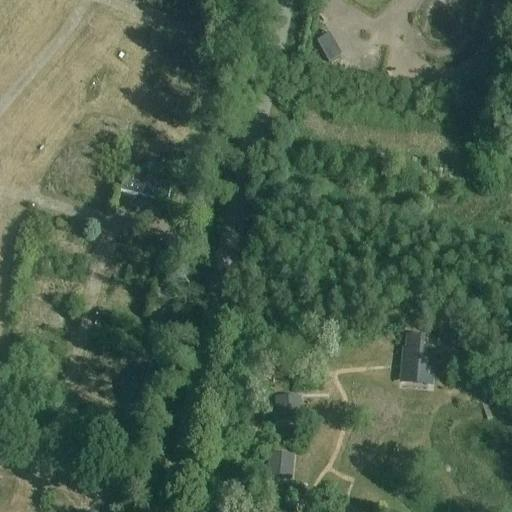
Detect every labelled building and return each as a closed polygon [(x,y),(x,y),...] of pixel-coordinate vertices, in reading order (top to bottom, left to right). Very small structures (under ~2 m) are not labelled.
[(0,9),(0,53),(2,54),(12,12),(0,9)] [(111,57),(110,75),(154,79),(155,60),(111,57)] [(70,104),(66,121),(101,129),(105,112),(70,104)] [(290,167),(310,171),(312,160),(292,156),(290,167)] [(72,184),(76,169),(38,157),(33,173),(72,184)] [(45,251),(6,242),(0,270),(0,271),(38,280),(45,251)] [(89,251),(88,265),(111,268),(112,253),(89,251)] [(0,328),(0,344),(27,352),(31,338),(0,328)] [(446,335),(445,349),(458,350),(459,336),(446,335)] [(62,341),(63,358),(84,357),(83,340),(62,341)] [(431,389),(434,354),(402,351),(399,386),(431,389)] [(276,399),(276,425),(302,425),(301,399),(276,399)] [(267,480),(292,483),(295,457),(269,455),(267,480)]
